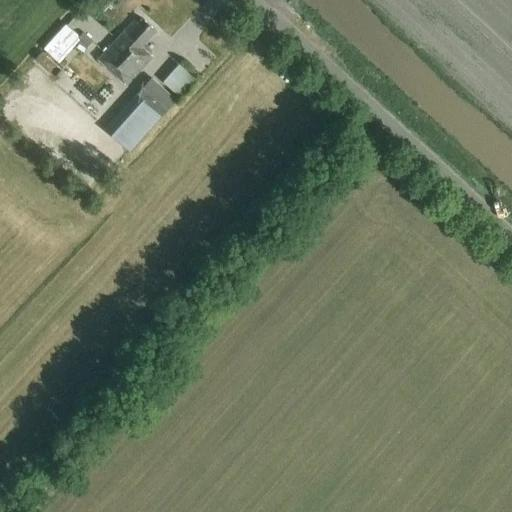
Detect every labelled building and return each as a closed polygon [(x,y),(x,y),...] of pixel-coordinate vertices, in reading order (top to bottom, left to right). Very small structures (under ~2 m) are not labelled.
[(156,32),(142,19),(137,24),(134,21),(97,60),(126,86),(152,58),(141,48),(156,32)] [(59,62),(82,37),(66,21),(43,46),(59,62)] [(174,90),(189,76),(178,64),(162,78),(174,90)] [(161,117),(175,101),(151,79),(137,95),(161,117)] [(137,95),(105,131),(129,153),(161,117),(137,95)]
